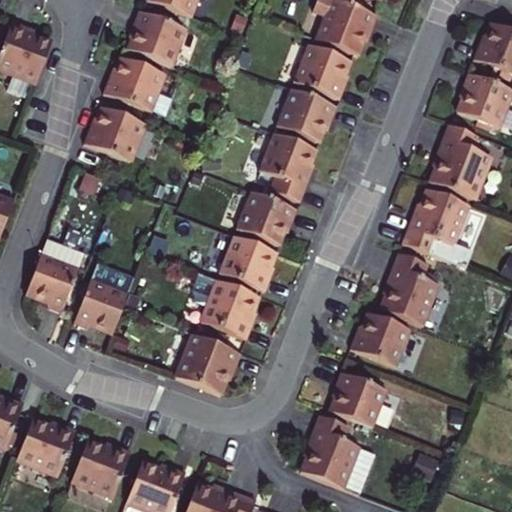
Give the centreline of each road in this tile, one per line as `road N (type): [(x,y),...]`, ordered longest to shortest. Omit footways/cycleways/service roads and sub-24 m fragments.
road 1 (residential): [(0,336),(68,378),(217,419),(244,419),(269,405),(372,187),(446,0)]
road 2 (residential): [(90,2),(71,56),(49,175),(0,289)]
